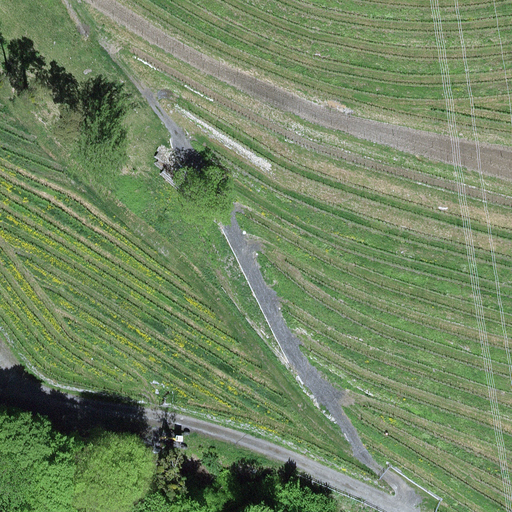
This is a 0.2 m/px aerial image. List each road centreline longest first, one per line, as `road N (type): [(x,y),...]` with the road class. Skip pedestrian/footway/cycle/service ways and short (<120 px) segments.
road 1 (track): [(410,511),(289,349),(209,180),(75,0)]
road 2 (track): [(407,511),(238,438),(0,373)]
